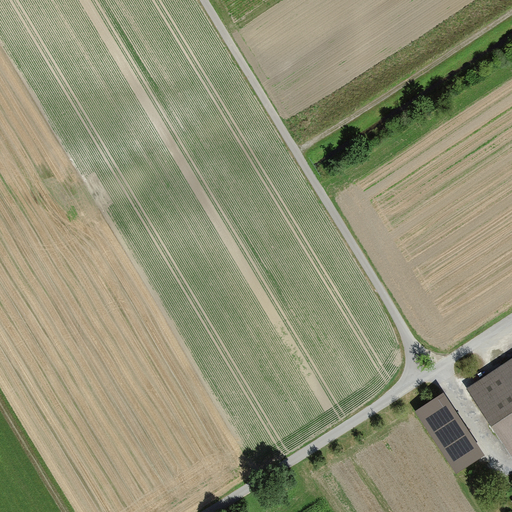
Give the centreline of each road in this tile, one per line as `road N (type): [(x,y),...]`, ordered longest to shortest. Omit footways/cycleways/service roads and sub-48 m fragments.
road 1 (track): [(209,511),(511,317)]
road 2 (track): [(430,370),(293,148)]
road 3 (track): [(293,148),(511,12)]
road 4 (track): [(293,148),(201,0)]
road 5 (unknown): [(430,370),(500,464),(511,468)]
